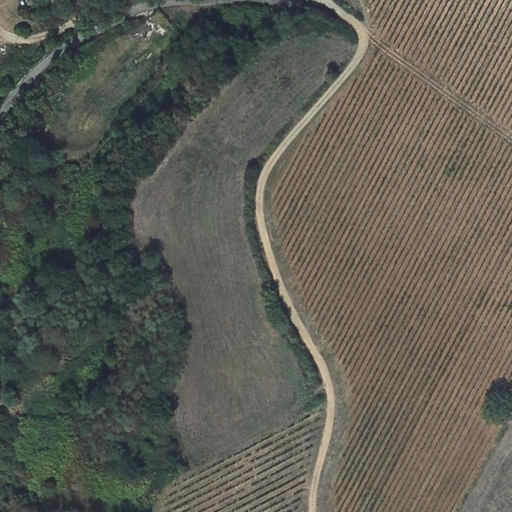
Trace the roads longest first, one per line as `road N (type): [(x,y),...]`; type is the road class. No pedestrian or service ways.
road 1 (track): [(326,0),(358,32),(362,48),(259,185),(259,225),(329,400),(312,511)]
road 2 (unclassified): [(0,102),(58,50),(132,8),(300,0)]
